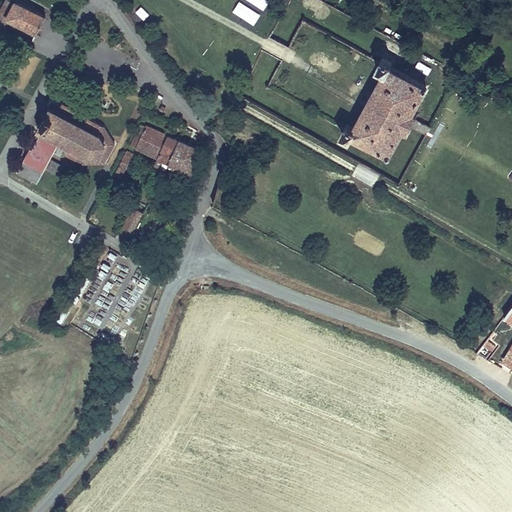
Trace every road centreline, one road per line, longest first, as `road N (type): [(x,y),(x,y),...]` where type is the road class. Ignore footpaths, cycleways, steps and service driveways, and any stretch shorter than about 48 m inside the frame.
road 1 (tertiary): [(511,398),(415,340),(183,256)]
road 2 (tertiary): [(183,256),(216,166),(215,143),(107,0)]
road 3 (tertiary): [(37,511),(131,391),(183,256)]
road 4 (track): [(372,0),(426,34),(449,36),(475,0)]
